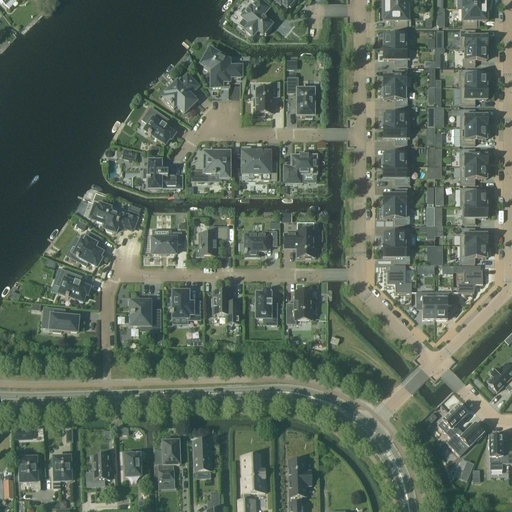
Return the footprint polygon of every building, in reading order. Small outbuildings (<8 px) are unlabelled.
[(0,0),(0,2),(5,7),(9,11),(19,0),(18,0),(0,0)] [(273,0),(286,12),(296,2),(293,0),(273,0)] [(407,11),(406,0),(382,0),(383,2),(381,2),(381,11),(407,11)] [(461,0),(462,11),(488,11),(488,2),(486,2),(485,0),(461,0)] [(241,17),(242,19),(241,20),(249,27),(244,33),(252,39),(257,33),(263,38),(264,36),(266,38),(272,31),(270,29),(271,28),(261,20),(268,12),(258,3),(251,11),(250,10),(249,11),(247,10),(243,10),(241,13),(241,17)] [(407,30),(407,11),(381,11),(381,20),(383,20),(383,23),(392,23),(392,30),(407,30)] [(488,20),(488,11),(462,11),(462,30),(476,30),(476,23),(486,23),(486,20),(488,20)] [(383,50),(407,50),(407,33),(394,33),(394,39),(383,39),(383,50)] [(464,51),(486,51),(486,39),(474,39),(474,33),(459,33),(459,51),(464,51)] [(409,50),(407,50),(383,50),(383,62),(394,62),(394,68),(407,69),(407,63),(409,63),(409,50)] [(444,51),(434,51),(434,64),(439,64),(439,56),(444,56),(444,51)] [(486,63),(486,51),(464,51),(464,61),(462,61),(462,69),(474,69),(474,63),(486,63)] [(221,88),(227,88),(228,88),(228,85),(228,84),(228,82),(240,82),(240,70),(239,70),(239,65),(228,65),(228,63),(218,57),(213,54),(209,61),(204,69),(203,70),(211,75),(211,90),(221,90),(221,88)] [(383,90),(404,90),(404,78),(407,78),(407,72),(394,72),(394,78),(383,78),(383,90)] [(459,91),(486,91),(486,78),(474,78),(474,72),(462,72),(462,78),(459,78),(459,90),(459,91)] [(161,98),(166,103),(173,110),(176,107),(184,115),(191,108),(189,107),(194,102),(189,96),(198,88),(187,77),(178,85),(177,84),(169,91),(161,98)] [(287,80),(287,96),(296,96),(296,118),(305,118),(305,121),(312,121),(312,118),(313,118),(313,109),(316,109),(316,101),(313,101),(313,92),(297,92),(297,80),(287,80)] [(253,101),(253,109),(255,109),(255,116),(257,116),(257,119),(264,119),(264,116),(271,116),(272,99),(279,99),(279,85),(271,85),(271,91),(255,91),(255,101),(253,101)] [(404,90),(383,90),(383,91),(381,91),(381,99),(383,99),(383,102),(394,102),(394,108),(407,108),(407,90),(404,90)] [(486,91),(459,91),(459,108),(474,108),(474,102),(486,102),(486,91)] [(150,110),(144,119),(150,123),(144,133),(148,135),(147,136),(150,138),(151,137),(165,147),(169,141),(170,142),(174,136),(165,130),(166,130),(165,129),(169,123),(150,110)] [(383,128),(409,128),(409,112),(394,112),(394,118),(383,118),(383,128)] [(459,130),(486,130),(486,118),(474,118),(474,112),(459,112),(459,130)] [(443,116),(435,116),(434,129),(443,129),(443,116)] [(409,141),(409,128),(383,128),(383,141),(394,141),(394,147),(407,147),(407,141),(409,141)] [(434,129),(426,129),(426,141),(434,142),(434,135),(434,129)] [(486,131),(486,130),(459,130),(459,148),(474,148),(474,142),(486,142),(486,139),(487,139),(488,131),(486,131)] [(160,150),(151,148),(150,154),(158,156),(160,150)] [(138,156),(130,154),(131,152),(124,150),(124,152),(123,152),(121,161),(136,164),(138,156)] [(383,169),(407,169),(407,151),(394,151),(394,157),(383,157),(383,169)] [(459,169),(486,169),(486,157),(474,157),(474,151),(459,151),(459,169)] [(242,155),(242,177),(260,177),(260,183),(276,183),(276,165),(269,165),(269,155),(261,155),(261,154),(256,154),(256,155),(252,155),(252,154),(243,154),(243,155),(242,155)] [(191,176),(191,184),(207,184),(207,176),(211,176),(211,177),(215,177),(215,176),(220,176),(220,181),(229,181),(229,155),(203,155),(203,174),(198,174),(198,176),(191,176)] [(282,168),(282,185),(301,185),(301,176),(315,176),(315,174),(317,174),(317,160),(315,160),(315,158),(308,158),(308,157),(299,157),(299,158),(291,158),(291,168),(282,168)] [(142,171),(142,182),(147,182),(147,192),(161,192),(161,191),(181,191),(181,178),(167,178),(167,173),(161,173),(161,163),(147,163),(147,171),(142,171)] [(409,169),(407,169),(383,169),(383,181),(394,181),(394,187),(409,187),(409,169)] [(434,169),(427,169),(427,180),(441,180),(441,169),(434,169)] [(486,170),(486,169),(459,169),(459,187),(474,187),(474,181),(486,181),(486,178),(487,178),(487,170),(486,170)] [(383,208),(407,208),(407,194),(407,191),(394,191),(394,197),(383,197),(383,208)] [(462,209),(486,209),(486,208),(487,208),(487,200),(486,200),(486,197),(474,197),(474,191),(459,191),(459,209),(462,209)] [(94,208),(89,222),(105,227),(103,231),(105,232),(106,233),(111,235),(113,235),(115,235),(116,231),(121,233),(120,235),(121,235),(123,230),(132,233),(136,221),(122,215),(121,218),(108,213),(109,211),(99,207),(98,210),(94,208)] [(130,207),(128,213),(139,217),(141,211),(130,207)] [(409,208),(407,208),(383,208),(383,210),(381,210),(381,218),(383,218),(383,221),(394,221),(394,227),(409,227),(409,208)] [(427,209),(426,209),(426,218),(434,218),(434,209),(432,209),(427,209)] [(486,209),(462,209),(462,227),(474,227),(474,221),(486,221),(486,209)] [(280,216),(280,225),(291,225),(291,215),(280,216)] [(426,218),(425,229),(418,229),(418,235),(425,235),(425,243),(433,242),(433,238),(441,238),(441,228),(434,228),(434,218),(426,218)] [(86,227),(78,223),(75,229),(83,233),(86,227)] [(196,259),(208,259),(214,259),(214,252),(215,252),(215,243),(227,243),(227,230),(209,230),(209,235),(199,236),(199,249),(196,249),(196,259)] [(383,248),(409,248),(409,230),(394,230),(394,236),(383,236),(383,239),(381,239),(381,247),(383,247),(383,248)] [(459,249),(486,249),(486,236),(474,236),(474,230),(462,230),(462,236),(459,236),(459,249)] [(152,232),(151,232),(151,241),(151,257),(175,257),(175,246),(181,246),(181,234),(170,234),(170,232),(152,232)] [(76,250),(73,257),(81,261),(79,265),(85,269),(87,266),(96,270),(101,261),(99,260),(102,255),(94,251),(100,240),(87,233),(81,244),(78,243),(75,249),(76,250)] [(244,253),(244,256),(244,259),(258,259),(258,254),(266,254),(266,248),(276,248),(276,234),(262,234),(262,237),(244,237),(244,253)] [(296,236),(284,236),(284,250),(296,250),(296,259),(304,259),(304,261),(311,261),(311,259),(313,259),(313,252),(315,252),(315,242),(313,242),(313,234),(296,234),(296,236)] [(409,266),(409,248),(383,248),(383,260),(394,260),(394,266),(409,266)] [(440,248),(425,248),(426,262),(434,262),(440,262),(440,248)] [(486,249),(459,249),(459,266),(474,266),(474,260),(486,260),(486,257),(487,257),(487,249),(486,249)] [(389,273),(386,273),(386,287),(394,287),(394,296),(404,296),(411,296),(411,286),(405,286),(405,268),(389,268),(389,273)] [(59,271),(55,282),(63,284),(59,296),(82,304),(85,297),(86,298),(89,290),(78,287),(81,279),(59,271)] [(463,286),(457,286),(457,296),(473,296),(473,287),(482,287),(482,273),(463,273),(463,286)] [(188,304),(188,296),(188,294),(172,294),(172,304),(170,304),(170,311),(172,311),(172,321),(188,321),(188,317),(200,317),(200,304),(188,304)] [(229,305),(229,301),(229,294),(213,294),(213,301),(211,301),(211,310),(213,310),(213,317),(225,317),(225,326),(238,326),(238,305),(229,305)] [(254,305),(254,311),(256,311),(256,321),(267,321),(267,328),(277,328),(277,306),(271,306),(271,304),(270,304),(270,296),(269,296),(269,294),(262,294),(262,296),(256,296),(256,305),(254,305)] [(293,310),(286,310),(286,326),(295,326),(295,323),(311,323),(311,313),(315,313),(315,304),(311,304),(311,294),(294,294),(294,305),(293,305),(293,310)] [(434,295),(415,295),(415,307),(422,307),(422,322),(434,322),(434,295)] [(452,295),(434,295),(434,322),(446,322),(446,307),(452,307),(452,295)] [(129,302),(129,316),(131,316),(131,329),(149,329),(149,334),(160,334),(160,314),(150,314),(150,304),(139,304),(139,302),(129,302)] [(76,335),(78,320),(64,318),(64,312),(43,310),(42,324),(50,325),(49,332),(52,332),(52,334),(61,335),(61,333),(76,335)] [(504,367),(487,384),(489,386),(487,387),(489,388),(487,390),(493,395),(495,394),(496,395),(502,389),(503,389),(506,386),(511,391),(511,390),(511,374),(504,367)] [(450,415),(437,428),(450,441),(459,433),(454,428),(465,418),(456,409),(454,411),(453,410),(449,415),(450,415)] [(422,425),(427,429),(436,420),(432,415),(422,425)] [(450,441),(446,445),(459,459),(476,442),(477,443),(481,438),(481,437),(483,435),(474,426),(463,437),(459,433),(450,441)] [(501,439),(489,439),(489,472),(502,472),(502,466),(507,466),(507,454),(501,454),(501,439)] [(209,443),(193,443),(194,474),(210,473),(209,443)] [(163,467),(158,467),(159,492),(174,491),(173,467),(179,467),(178,444),(162,444),(162,452),(163,467)] [(109,457),(92,458),(93,482),(110,482),(109,457)] [(139,457),(124,457),(125,479),(140,479),(139,457)] [(244,502),(237,502),(237,511),(254,511),(254,502),(249,502),(249,496),(265,495),(264,481),(265,481),(264,472),(259,472),(259,457),(241,458),(243,496),(244,496),(244,502)] [(36,471),(35,461),(27,461),(27,459),(21,460),(21,461),(20,461),(20,476),(19,476),(19,483),(20,483),(20,485),(31,484),(32,492),(39,492),(39,471),(36,471)] [(55,460),(54,460),(54,470),(51,470),(51,491),(59,491),(59,484),(70,483),(70,482),(71,482),(71,474),(70,474),(69,460),(61,460),(61,459),(55,459),(55,460)] [(304,463),(288,463),(289,499),(288,499),(288,511),(302,511),(303,505),(302,505),(302,499),(305,499),(305,488),(311,488),(311,473),(305,473),(304,463)] [(459,481),(466,484),(473,466),(466,463),(459,481)] [(13,483),(3,483),(4,502),(14,502),(13,483)]
